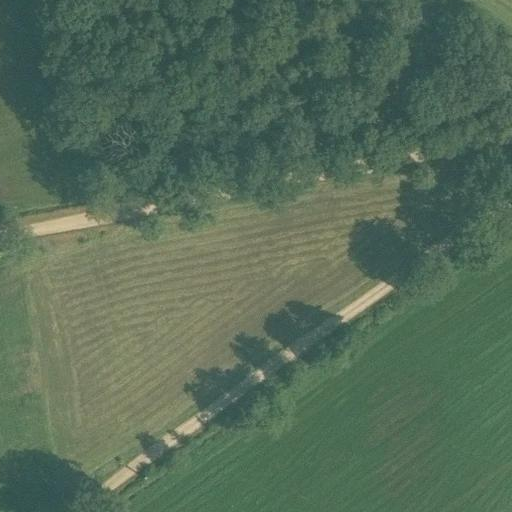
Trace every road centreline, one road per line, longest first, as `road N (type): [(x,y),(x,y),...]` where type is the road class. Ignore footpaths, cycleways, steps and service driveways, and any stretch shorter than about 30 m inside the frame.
road 1 (track): [(73,511),(511,191)]
road 2 (track): [(0,234),(511,136)]
